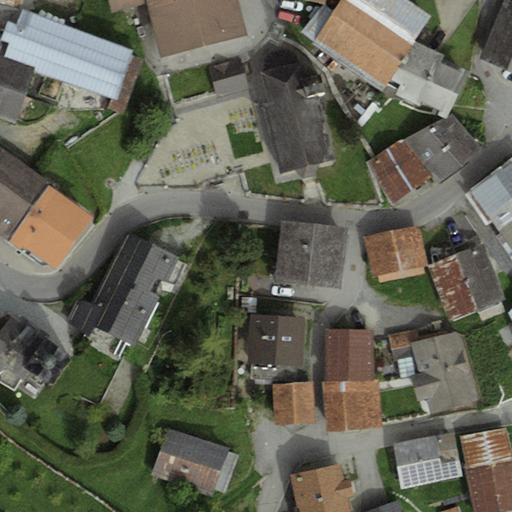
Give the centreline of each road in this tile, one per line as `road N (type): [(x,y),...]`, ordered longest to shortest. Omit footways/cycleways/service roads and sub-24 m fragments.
road 1 (tertiary): [(357,220),(165,204),(134,213),(69,284),(39,290),(0,273)]
road 2 (residential): [(321,451),(316,325),(351,305),(357,220)]
road 3 (residential): [(511,415),(321,451)]
road 4 (tertiary): [(511,141),(423,216),(357,220)]
